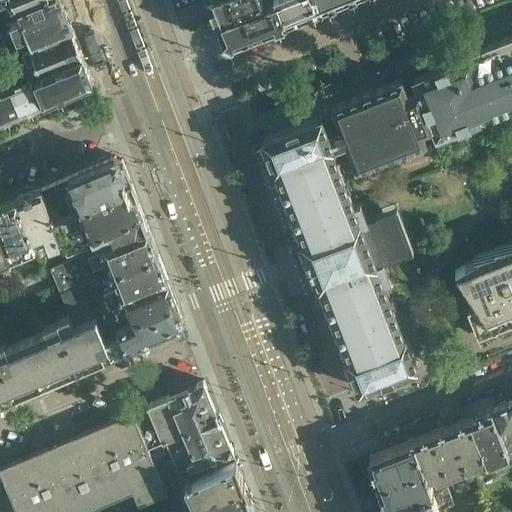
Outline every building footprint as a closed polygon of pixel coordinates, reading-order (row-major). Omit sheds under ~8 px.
[(0,33),(65,7),(62,0),(27,0),(4,10),(8,20),(0,23),(0,33)] [(0,0),(0,11),(4,10),(27,0),(0,0)] [(208,0),(217,20),(263,2),(262,0),(208,0)] [(246,36),(285,20),(277,0),(266,0),(263,2),(217,20),(216,20),(223,36),(221,41),(231,46),(233,41),(246,36)] [(323,5),(320,0),(277,0),(285,20),(323,5)] [(73,27),(69,17),(65,7),(0,33),(0,42),(1,46),(14,40),(13,36),(27,31),(33,44),(72,27),(73,27)] [(82,53),(72,27),(33,44),(2,56),(7,68),(29,59),(31,65),(34,72),(82,53)] [(511,34),(466,52),(468,57),(458,61),(425,74),(425,75),(414,79),(415,79),(414,79),(433,127),(434,127),(437,136),(455,129),(455,128),(474,121),(474,120),(491,113),(491,112),(511,104),(511,34)] [(21,109),(92,80),(82,53),(34,72),(31,65),(27,63),(5,72),(8,78),(9,81),(21,109)] [(433,127),(414,79),(403,84),(401,78),(332,105),(331,104),(318,109),(318,118),(329,144),(344,137),(356,167),(426,140),(423,131),(433,127)] [(0,117),(21,109),(9,81),(0,84),(0,117)] [(389,259),(410,251),(394,207),(372,215),(373,216),(364,220),(357,204),(351,206),(329,149),(330,149),(329,144),(318,118),(260,141),(272,171),(274,170),(301,242),(299,243),(316,288),(318,287),(346,359),(344,359),(356,390),(414,368),(402,337),(401,337),(379,280),(385,278),(379,262),(389,258),(389,259)] [(53,216),(132,184),(122,160),(122,159),(115,155),(115,156),(68,176),(41,187),(53,216)] [(148,226),(132,184),(53,216),(64,242),(66,246),(79,241),(84,253),(148,226)] [(64,242),(53,216),(41,187),(17,197),(38,248),(39,251),(52,245),(53,247),(64,242)] [(38,248),(17,197),(7,201),(2,199),(1,204),(0,204),(0,226),(11,256),(12,259),(38,248)] [(0,260),(11,256),(0,226),(0,260)] [(113,270),(158,252),(148,226),(84,253),(48,268),(58,293),(113,270)] [(511,250),(477,264),(475,258),(455,270),(473,297),(474,296),(476,301),(467,305),(478,332),(499,323),(502,328),(511,324),(511,250)] [(168,278),(163,265),(158,252),(113,270),(117,281),(106,285),(112,299),(168,278)] [(176,300),(168,278),(112,299),(108,301),(113,316),(125,311),(128,319),(176,300)] [(166,331),(179,326),(183,317),(176,300),(128,319),(102,329),(112,353),(112,354),(126,348),(128,347),(141,342),(151,338),(151,337),(152,337),(163,332),(164,332),(165,332),(166,332),(166,331)] [(112,353),(102,329),(94,310),(68,321),(66,316),(44,325),(46,331),(31,337),(49,379),(87,363),(87,364),(105,357),(105,356),(112,353)] [(49,379),(31,337),(7,347),(5,342),(0,343),(0,400),(3,399),(3,398),(49,379)] [(230,443),(220,419),(223,417),(220,409),(216,411),(206,387),(207,387),(204,380),(197,383),(169,395),(169,394),(150,402),(176,465),(187,460),(190,467),(232,450),(233,450),(230,443)] [(511,398),(492,407),(491,406),(509,449),(511,457),(511,398)] [(509,449),(491,406),(469,416),(485,456),(486,458),(509,449)] [(167,491),(133,410),(0,465),(0,469),(17,511),(79,511),(86,509),(90,508),(93,508),(95,507),(99,505),(102,502),(133,490),(139,503),(167,491)] [(485,456),(469,416),(451,423),(467,463),(485,456)] [(467,463),(451,423),(432,430),(449,471),(467,463)] [(449,471),(432,430),(414,438),(424,465),(428,474),(435,471),(436,476),(449,471)] [(424,465),(414,438),(369,456),(372,465),(375,473),(376,473),(379,482),(424,465)] [(232,450),(190,467),(183,470),(185,475),(181,476),(183,481),(176,484),(184,505),(192,502),(244,481),(232,450)] [(434,491),(428,474),(424,465),(379,482),(383,491),(382,491),(385,500),(386,499),(389,508),(433,492),(434,491)] [(227,511),(252,502),(252,501),(251,501),(249,495),(252,492),(251,488),(246,488),(244,482),(245,482),(244,480),(244,481),(192,502),(196,511),(227,511)] [(435,511),(440,510),(433,492),(389,508),(390,511),(435,511)]
